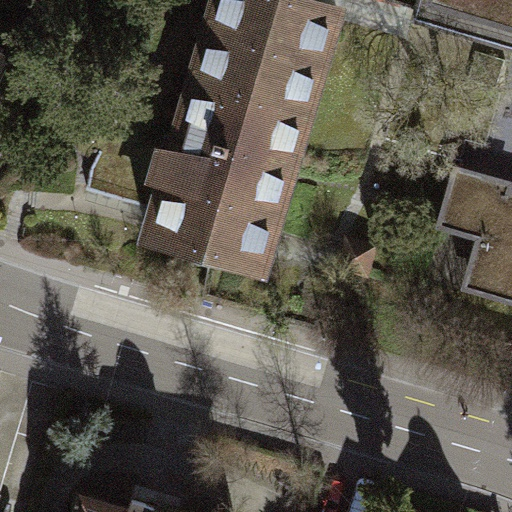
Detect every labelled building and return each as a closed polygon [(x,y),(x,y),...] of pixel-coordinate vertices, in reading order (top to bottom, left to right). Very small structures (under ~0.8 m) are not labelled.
[(338,7),(315,0),(216,0),(171,153),(159,149),(150,180),(163,184),(146,240),(260,274),(338,7)] [(511,0),(417,0),(413,16),(511,44),(511,0)] [(511,187),(455,171),(439,223),(478,235),(463,285),(511,299),(511,187)] [(379,241),(345,231),(335,264),(369,274),(379,241)] [(184,511),(131,497),(127,508),(75,493),(69,511),(184,511)]
